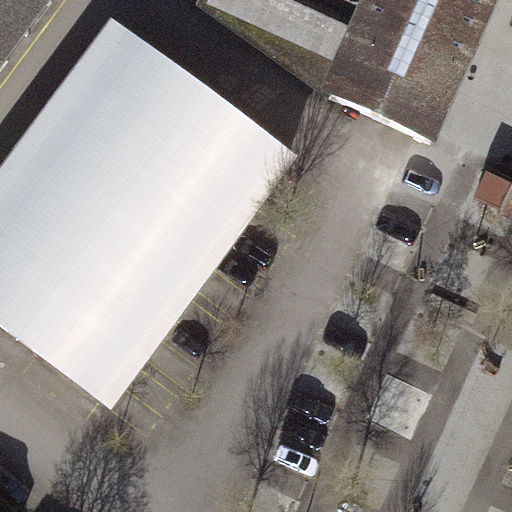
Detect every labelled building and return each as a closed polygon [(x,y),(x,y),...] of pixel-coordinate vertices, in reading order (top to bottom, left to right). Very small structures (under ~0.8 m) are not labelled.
[(0,0),(0,59),(11,67),(60,0),(0,0)] [(511,0),(211,0),(208,7),(357,71),(343,105),(448,149),(511,0)] [(115,44),(0,196),(0,318),(117,406),(291,175),(115,44)] [(0,59),(0,81),(11,67),(0,59)] [(511,195),(511,188),(492,180),(484,198),(507,208),(511,195)]
